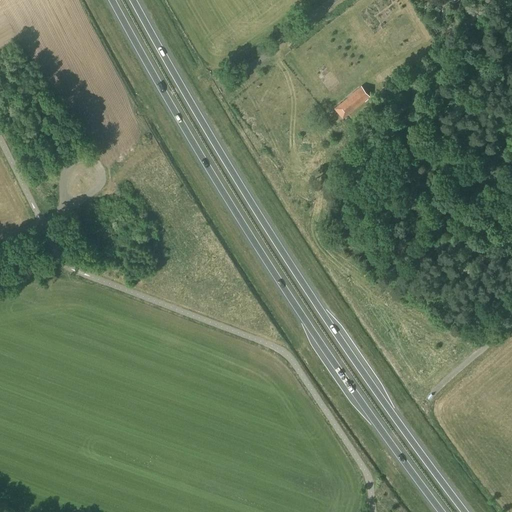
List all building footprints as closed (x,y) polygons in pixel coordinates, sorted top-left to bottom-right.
[(433,19),(440,10),(433,5),(426,14),(433,19)] [(255,105),(266,117),(280,105),(291,118),(307,105),(295,91),(296,90),(286,79),(255,105)] [(343,118),(370,96),(362,86),(349,97),(335,109),(343,118)] [(239,129),(245,136),(262,122),(256,115),(239,129)] [(235,148),(238,151),(245,144),(243,141),(235,148)] [(294,172),(305,167),(301,159),(306,157),(300,144),(293,147),(291,142),(282,147),(294,172)] [(245,146),(233,154),(237,159),(249,151),(245,146)]
